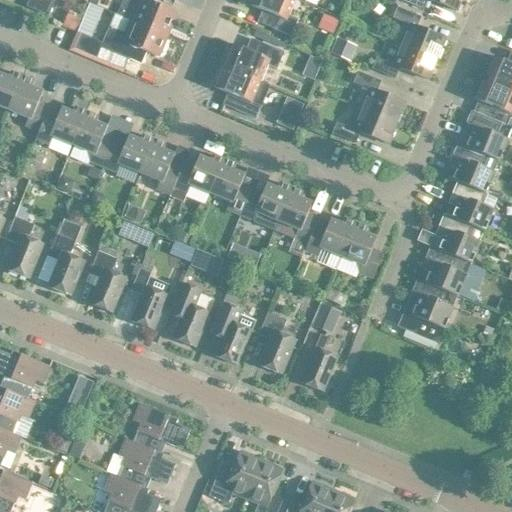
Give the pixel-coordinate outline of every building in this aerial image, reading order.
[(27,0),(25,7),(47,16),(53,0),(27,0)] [(153,0),(128,0),(131,4),(139,7),(133,21),(164,34),(167,26),(171,25),(175,17),(173,12),(152,4),(153,0)] [(294,0),(251,0),(249,6),(260,10),(255,22),(290,36),(297,19),(288,16),(294,0)] [(459,0),(399,0),(423,10),(426,0),(429,0),(455,11),(459,0)] [(55,1),(50,16),(63,21),(68,6),(55,1)] [(402,46),(435,59),(443,39),(415,27),(420,17),(397,7),(392,18),(410,26),(402,46)] [(317,28),(332,34),(338,20),(323,14),(317,28)] [(164,34),(133,21),(118,15),(112,29),(106,30),(101,43),(80,34),(73,51),(122,71),(127,58),(141,64),(146,53),(155,56),(159,55),(162,46),(161,42),(164,34)] [(223,66),(260,82),(267,66),(276,69),(283,52),(250,38),(245,50),(232,45),(223,66)] [(347,62),(353,47),(334,40),(328,54),(347,62)] [(426,80),(435,59),(402,46),(393,66),(376,58),(371,69),(394,78),(398,68),(426,80)] [(511,90),(511,64),(493,57),(484,79),(511,90)] [(260,82),(223,66),(214,88),(238,98),(233,110),(255,119),(262,102),(253,98),(260,82)] [(0,107),(7,110),(21,77),(9,72),(7,78),(0,74),(0,107)] [(362,110),(395,124),(403,103),(376,92),(380,82),(357,72),(352,83),(370,90),(362,110)] [(24,126),(38,132),(48,107),(37,103),(42,92),(31,87),(33,82),(21,77),(7,110),(27,119),(24,126)] [(470,111),(495,121),(511,128),(511,90),(484,79),(470,111)] [(314,104),(307,101),(304,108),(311,111),(314,104)] [(52,137),(72,146),(85,112),(74,107),(71,113),(60,108),(59,112),(48,107),(38,132),(35,139),(49,145),(52,137)] [(395,124),(362,110),(354,130),(336,123),(331,134),(354,143),(359,133),(387,144),(395,124)] [(465,148),(497,161),(511,128),(495,121),(470,111),(461,134),(469,137),(465,148)] [(102,167),(122,119),(111,115),(106,127),(95,123),(97,117),(85,112),(72,146),(91,154),(88,161),(102,167)] [(122,119),(102,167),(116,173),(119,165),(139,173),(153,140),(141,135),(139,141),(128,136),(133,124),(122,119)] [(164,145),(153,140),(139,173),(159,182),(155,189),(169,195),(172,188),(183,163),(188,149),(178,144),(173,155),(162,150),(164,145)] [(451,180),(456,182),(484,193),(497,161),(465,148),(456,144),(447,166),(456,169),(451,180)] [(209,194),(223,160),(211,156),(209,161),(198,157),(193,167),(183,163),(172,188),(186,193),(189,186),(209,194)] [(226,210),(240,215),(257,173),(246,168),(243,175),(232,171),(235,165),(223,160),(209,194),(229,202),(226,210)] [(96,180),(100,170),(90,167),(86,176),(96,180)] [(257,173),(240,215),(273,229),(290,188),(279,183),(276,189),(265,184),(268,177),(257,173)] [(451,218),(473,227),(483,231),(492,210),(482,205),(487,194),(484,193),(456,182),(447,204),(455,207),(451,218)] [(307,243),(314,226),(317,219),(306,214),(311,203),(300,199),(302,193),(290,188),(273,229),(307,243)] [(473,227),(451,218),(442,214),(433,236),(421,231),(416,242),(429,247),(460,259),(470,264),(483,231),(473,227)] [(27,279),(41,244),(27,239),(32,225),(14,218),(5,240),(16,244),(5,270),(27,279)] [(321,249),(341,257),(354,224),(343,219),(341,224),(329,220),(325,230),(314,226),(307,243),(304,251),(318,256),(321,249)] [(366,228),(354,224),(341,257),(360,265),(357,273),(372,279),(382,254),(371,249),(375,238),(364,234),(366,228)] [(188,244),(191,236),(180,232),(177,240),(188,244)] [(69,255),(74,242),(55,234),(46,257),(57,261),(47,287),(69,296),(83,261),(69,255)] [(195,250),(184,246),(179,258),(190,263),(195,250)] [(428,272),(424,283),(456,296),(465,275),(455,270),(460,259),(429,247),(420,269),(428,272)] [(259,254),(250,251),(244,265),(254,269),(259,254)] [(125,278),(110,272),(115,259),(97,252),(88,274),(99,278),(88,304),(110,313),(125,278)] [(152,330),(167,296),(145,287),(150,273),(139,269),(129,291),(141,295),(130,321),(152,330)] [(456,296),(424,283),(416,279),(396,326),(437,343),(456,296)] [(183,280),(168,316),(179,321),(171,338),(194,348),(205,321),(212,324),(215,316),(194,307),(199,294),(192,291),(194,285),(183,280)] [(317,281),(313,291),(328,296),(332,286),(317,281)] [(509,302),(500,298),(496,308),(505,312),(509,302)] [(212,326),(223,331),(213,356),(235,365),(250,330),(235,324),(241,311),(222,303),(212,326)] [(340,312),(320,303),(311,325),(331,334),(340,312)] [(294,340),(280,334),(286,321),(267,313),(257,335),(269,340),(258,365),(280,375),(294,340)] [(321,351),(327,338),(319,335),(299,383),(322,392),(336,357),(321,351)] [(0,384),(0,388),(27,399),(34,381),(42,384),(49,367),(11,351),(10,355),(0,351),(0,374),(3,376),(0,384)] [(27,399),(0,388),(0,429),(12,434),(20,416),(27,419),(34,402),(27,399)] [(139,424),(132,443),(160,454),(164,443),(181,450),(189,429),(175,424),(177,419),(139,404),(132,421),(139,424)] [(0,463),(5,451),(13,454),(20,437),(12,434),(0,429),(0,463)] [(78,459),(85,444),(74,439),(67,455),(78,459)] [(162,455),(160,454),(132,443),(124,440),(118,456),(125,459),(117,478),(145,489),(150,478),(166,485),(175,465),(160,459),(162,455)] [(244,499),(260,460),(239,452),(229,474),(219,470),(208,496),(227,504),(232,494),(244,499)] [(260,460),(244,499),(257,504),(253,511),(276,511),(283,496),(273,492),(282,469),(260,460)] [(0,511),(2,511),(10,511),(17,497),(24,500),(31,483),(0,469),(0,511)] [(49,489),(52,480),(41,475),(37,484),(49,489)] [(103,511),(155,511),(160,500),(146,494),(147,490),(145,489),(117,478),(110,475),(103,491),(110,494),(103,511)] [(323,511),(332,490),(311,481),(301,504),(291,499),(285,511),(323,511)] [(348,511),(354,499),(332,490),(323,511),(348,511)]
